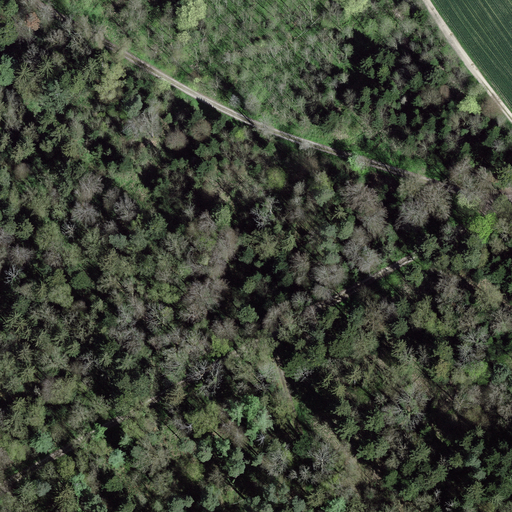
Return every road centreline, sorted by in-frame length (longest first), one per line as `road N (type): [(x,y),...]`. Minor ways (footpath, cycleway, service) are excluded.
road 1 (track): [(511,205),(0,490)]
road 2 (track): [(33,0),(235,117),(511,199)]
road 3 (track): [(511,118),(426,0)]
